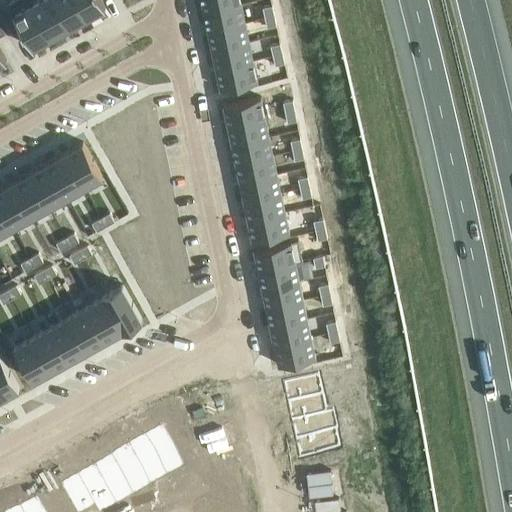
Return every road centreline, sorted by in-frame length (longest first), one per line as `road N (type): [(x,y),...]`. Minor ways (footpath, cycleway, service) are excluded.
road 1 (motorway): [(405,0),(478,328),(509,511)]
road 2 (residential): [(238,325),(171,47)]
road 3 (residential): [(0,459),(238,325)]
road 4 (residential): [(0,139),(171,47)]
road 5 (residential): [(271,511),(238,325)]
road 6 (residential): [(164,17),(0,108)]
road 7 (motorway): [(511,156),(472,0)]
